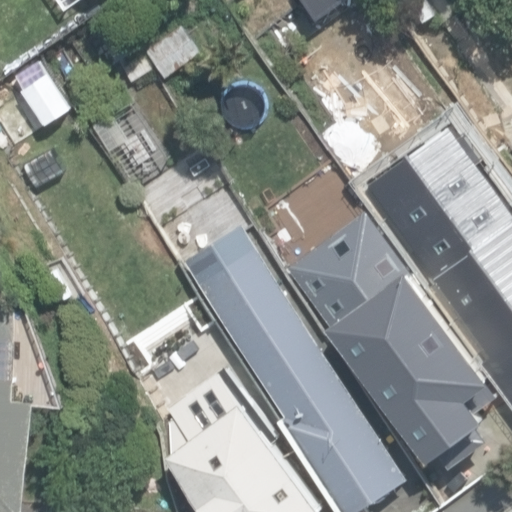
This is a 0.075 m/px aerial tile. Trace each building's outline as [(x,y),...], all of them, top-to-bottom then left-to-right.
[(178,0),(176,0),(106,37),(130,84),(203,46),(178,0)] [(0,103),(0,125),(13,145),(39,127),(16,93),(0,103)] [(449,293),(511,381),(511,250),(483,272),(406,164),(378,184),(454,289),(449,293)] [(347,511),(369,511),(366,506),(413,476),(246,221),(188,259),(292,417),(288,420),(347,511)] [(316,296),(434,453),(489,412),(473,391),(496,375),(413,264),(405,270),(385,244),(316,296)] [(0,508),(33,510),(38,396),(17,395),(22,304),(0,303),(0,508)] [(170,451),(214,511),(323,511),(331,507),(248,393),(244,395),(230,375),(179,412),(194,433),(170,451)] [(79,511),(163,511),(82,500),(79,511)]
